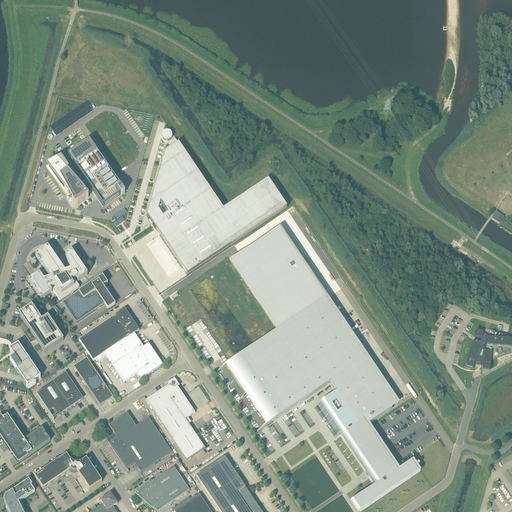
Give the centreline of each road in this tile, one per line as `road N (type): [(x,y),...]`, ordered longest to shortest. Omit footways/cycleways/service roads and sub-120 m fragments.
road 1 (track): [(73,14),(172,52),(447,236)]
road 2 (track): [(309,131),(343,126),(397,96),(427,111),(437,126),(395,159),(336,150)]
road 3 (unclassified): [(191,360),(99,229),(23,221)]
road 4 (track): [(75,8),(16,9),(20,67),(0,155)]
road 5 (unclassified): [(294,511),(191,360)]
road 6 (unclassified): [(81,433),(191,360)]
